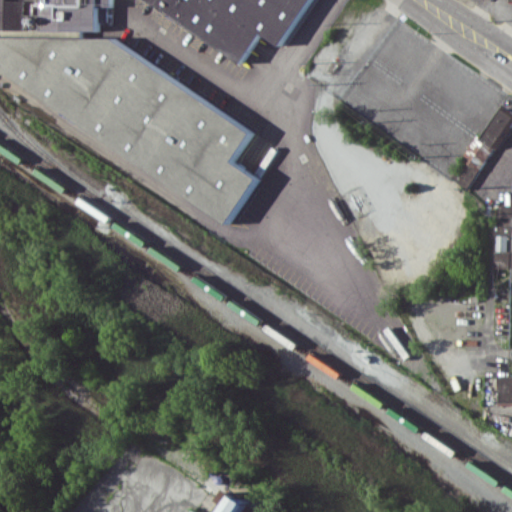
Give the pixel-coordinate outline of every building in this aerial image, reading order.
[(311,0),(0,0),(0,73),(235,219),(262,176),(237,161),(258,128),(109,36),(101,36),(101,21),(109,25),(109,12),(113,5),(113,0),(147,0),(245,60),(262,33),(284,46),(311,0)] [(364,67),(412,97),(425,76),(377,46),(364,67)] [(451,121),(426,164),(450,177),(459,161),(481,174),(511,121),(511,109),(503,104),(482,139),(451,121)] [(511,204),(500,204),(500,229),(511,229),(511,234),(497,235),(497,267),(511,267),(511,204)] [(511,374),(499,375),(499,402),(511,401),(511,374)] [(261,511),(263,509),(229,488),(214,511),(261,511)]
